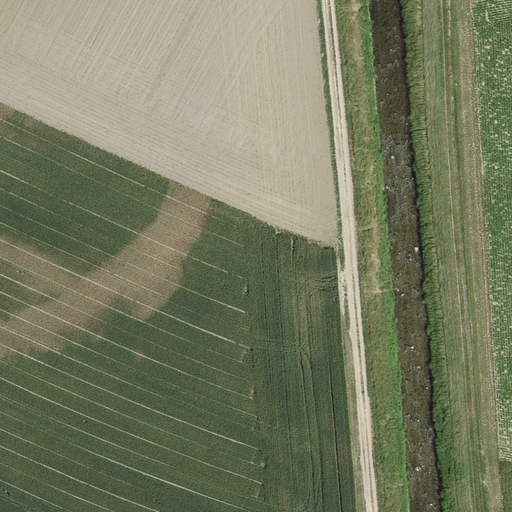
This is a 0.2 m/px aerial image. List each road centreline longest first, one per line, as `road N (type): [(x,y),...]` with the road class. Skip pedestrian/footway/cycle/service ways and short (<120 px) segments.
road 1 (track): [(383,511),(338,0)]
road 2 (track): [(478,511),(441,0)]
